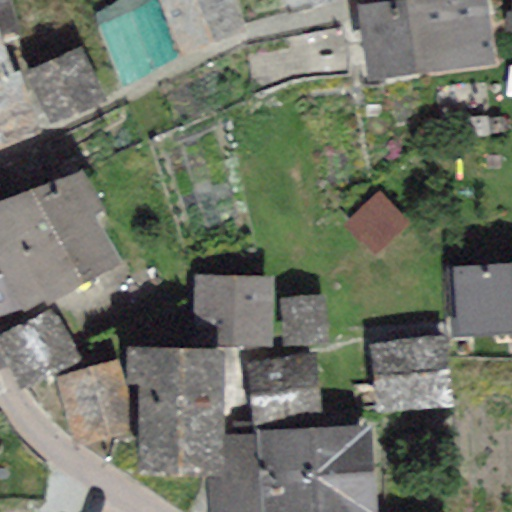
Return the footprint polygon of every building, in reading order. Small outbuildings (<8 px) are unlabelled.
[(0,0),(0,23),(10,21),(2,0),(0,0)] [(171,56),(145,0),(140,0),(102,17),(107,27),(128,75),(171,56)] [(169,0),(185,36),(230,18),(223,0),(169,0)] [(490,57),(482,0),(413,0),(365,7),(370,43),(374,73),(490,57)] [(11,72),(0,45),(0,141),(33,128),(11,72)] [(95,96),(76,54),(31,75),(51,116),(76,104),(95,96)] [(102,206),(82,165),(0,204),(0,311),(109,260),(87,213),(102,206)] [(402,221),(378,195),(348,222),(371,248),(402,221)] [(511,268),(455,270),(456,307),(457,330),(511,327),(511,268)] [(269,282),(202,280),(201,338),(251,340),(267,340),(269,282)] [(321,298),(284,300),(287,344),(324,342),(321,298)] [(71,355),(50,314),(3,338),(24,379),(52,364),(71,355)] [(444,341),(376,346),(378,375),(381,404),(449,398),(444,341)] [(218,352),(133,350),(133,375),(147,376),(145,468),(216,470),(217,392),(218,352)] [(312,357),(254,363),(259,400),(260,414),(318,408),(312,357)] [(112,365),(62,377),(78,441),(108,433),(127,429),(112,365)] [(374,511),(371,471),(368,431),(242,441),(243,455),(229,456),(231,473),(231,478),(223,478),(225,511),(374,511)]
